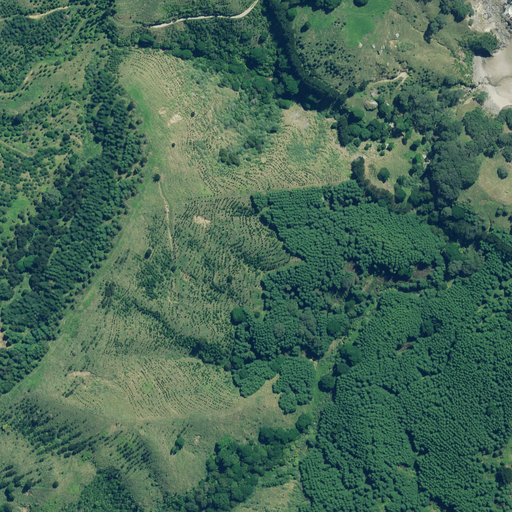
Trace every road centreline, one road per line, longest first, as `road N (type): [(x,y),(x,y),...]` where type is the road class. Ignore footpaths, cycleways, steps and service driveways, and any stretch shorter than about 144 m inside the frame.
road 1 (track): [(408,110),(393,104),(391,89),(412,69),(341,92),(311,69),(292,42),(298,0)]
road 2 (track): [(95,4),(146,21),(251,10),(258,0)]
road 3 (track): [(0,89),(17,87),(95,4)]
